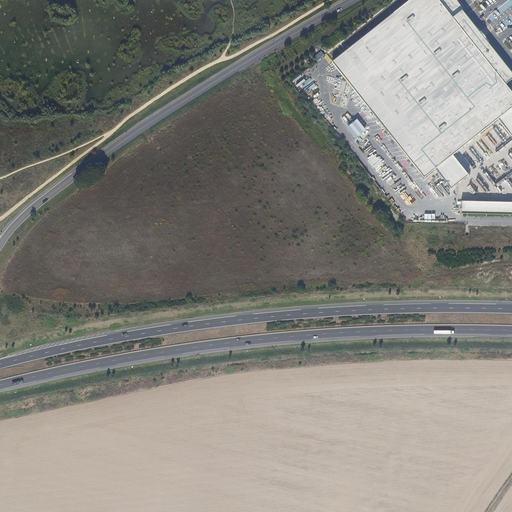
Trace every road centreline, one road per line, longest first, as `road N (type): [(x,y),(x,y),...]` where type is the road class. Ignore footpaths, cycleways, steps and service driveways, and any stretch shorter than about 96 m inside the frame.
road 1 (trunk): [(511,309),(223,321),(0,364)]
road 2 (trunk): [(0,385),(243,341),(511,330)]
road 3 (tertiary): [(351,0),(130,135),(0,242)]
road 4 (unknown): [(403,0),(327,61),(323,86),(343,128),(398,196),(468,219)]
